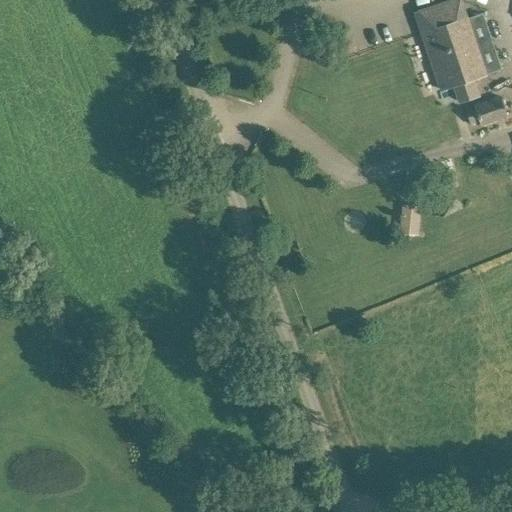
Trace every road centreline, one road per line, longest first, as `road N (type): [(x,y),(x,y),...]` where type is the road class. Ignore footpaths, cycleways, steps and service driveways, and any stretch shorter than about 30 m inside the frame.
road 1 (unclassified): [(356,511),(165,0)]
road 2 (unknown): [(215,135),(271,103),(312,12),(338,0)]
road 3 (track): [(378,511),(511,489)]
